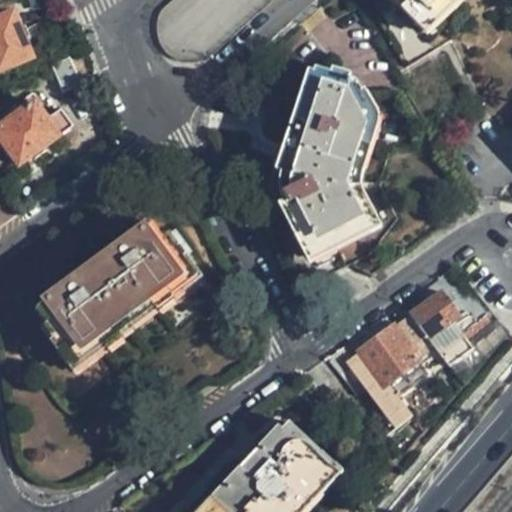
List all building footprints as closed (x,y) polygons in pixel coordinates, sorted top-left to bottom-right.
[(421,28),(449,0),(400,0),(409,9),(405,13),(421,28)] [(0,72),(29,60),(8,12),(0,16),(0,72)] [(62,93),(94,80),(82,53),(50,67),(62,93)] [(285,220),(307,261),(327,251),(368,229),(365,225),(363,221),(362,217),(361,212),(361,208),(362,203),(363,199),(366,195),(369,191),(380,182),(384,179),(387,176),(389,172),(391,168),(392,164),(392,159),(392,154),(391,150),(388,146),(354,84),(319,75),(284,187),(283,189),(282,192),(281,196),(281,199),(281,202),(281,205),(281,208),(282,212),(283,215),(284,218),(285,220)] [(68,126),(58,114),(47,122),(32,103),(0,127),(0,143),(17,165),(68,126)] [(124,251),(144,237),(138,228),(118,242),(124,251)] [(155,229),(144,237),(124,251),(116,256),(78,284),(69,291),(49,306),(39,312),(77,366),(195,281),(155,229)] [(78,284),(116,256),(112,249),(72,278),(78,284)] [(327,251),(307,261),(324,271),(344,262),(327,251)] [(42,295),(49,306),(69,291),(63,281),(42,295)] [(411,317),(430,343),(454,326),(464,318),(444,293),(428,305),(411,317)] [(438,353),(430,343),(411,317),(396,328),(422,363),(438,353)] [(454,326),(430,343),(438,353),(450,370),(475,352),(459,333),(454,326)] [(396,328),(361,353),(387,389),(422,363),(396,328)] [(361,353),(352,359),(355,364),(353,366),(398,430),(413,420),(396,395),(393,397),(387,389),(361,353)] [(302,511),(340,471),(291,423),(208,511),(302,511)]
